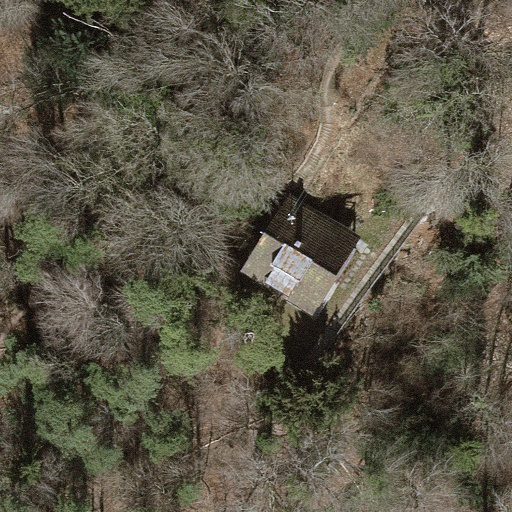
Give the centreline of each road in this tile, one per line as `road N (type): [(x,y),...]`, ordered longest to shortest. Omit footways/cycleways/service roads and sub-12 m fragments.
road 1 (motorway): [(0,392),(511,496)]
road 2 (motorway): [(511,150),(0,46)]
